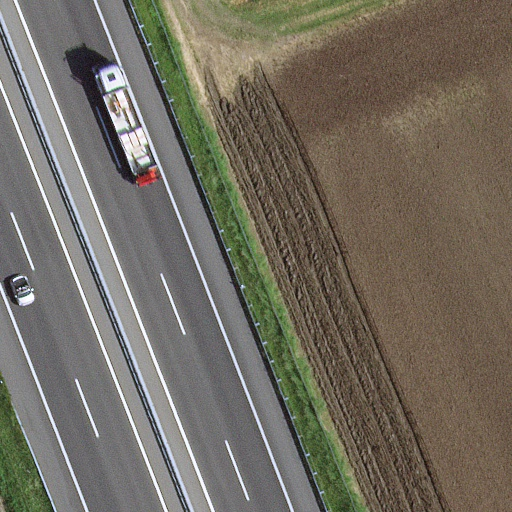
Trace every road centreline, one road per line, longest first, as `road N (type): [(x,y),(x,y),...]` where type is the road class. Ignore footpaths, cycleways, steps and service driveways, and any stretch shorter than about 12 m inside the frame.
road 1 (motorway): [(253,511),(55,0)]
road 2 (motorway): [(0,181),(126,511)]
